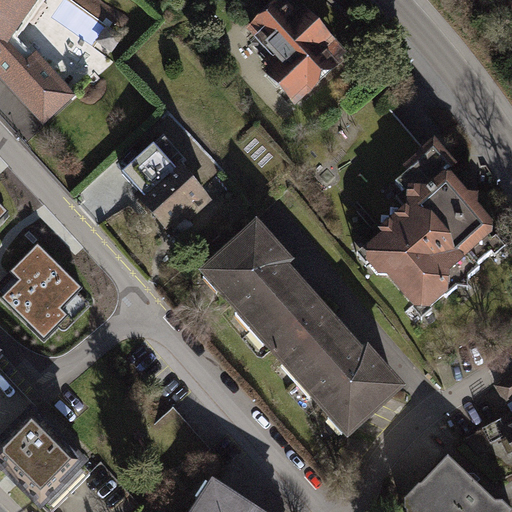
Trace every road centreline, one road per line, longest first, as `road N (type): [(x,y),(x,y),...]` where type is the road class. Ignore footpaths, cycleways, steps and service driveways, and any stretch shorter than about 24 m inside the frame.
road 1 (residential): [(0,141),(202,361),(326,511)]
road 2 (residential): [(365,511),(406,439),(511,365)]
road 3 (secondary): [(396,0),(511,153)]
